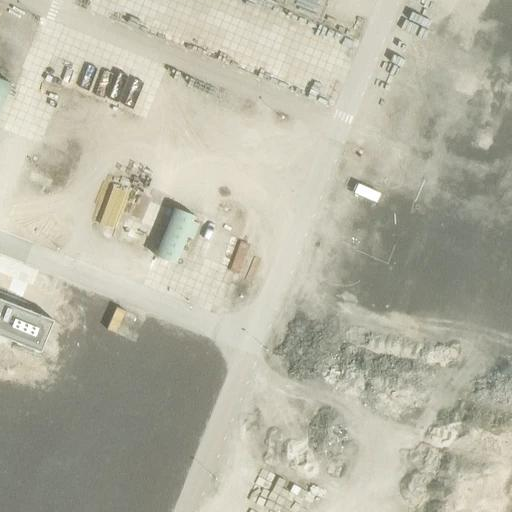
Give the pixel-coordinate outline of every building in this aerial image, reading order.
[(480,82),(511,93),(511,2),(505,24),(483,16),(488,0),(460,0),(438,63),(461,71),(476,27),(497,35),(480,82)] [(479,70),(485,47),(473,44),(467,66),(479,70)] [(0,76),(0,111),(11,82),(0,76)] [(379,132),(402,142),(425,86),(401,76),(379,132)] [(511,106),(473,91),(420,226),(467,244),(511,129),(511,106)] [(73,200),(29,183),(21,204),(65,221),(73,200)] [(175,268),(194,220),(172,212),(154,259),(175,268)] [(211,231),(202,253),(225,262),(234,240),(211,231)] [(0,296),(0,333),(40,350),(53,318),(0,296)]
